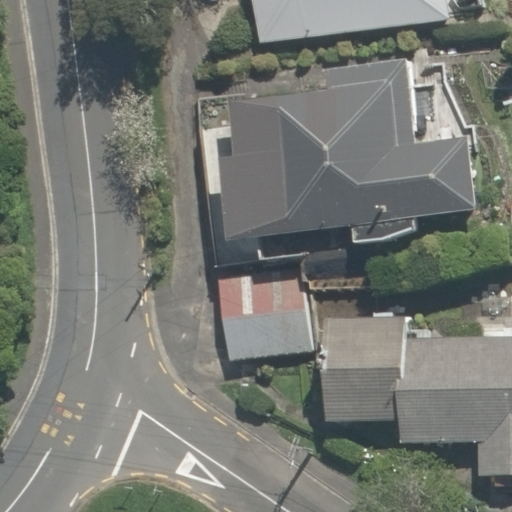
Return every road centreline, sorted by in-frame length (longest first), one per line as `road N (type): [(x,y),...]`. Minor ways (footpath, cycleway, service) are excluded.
road 1 (residential): [(62,0),(90,246),(84,387)]
road 2 (residential): [(298,511),(84,387)]
road 3 (residential): [(84,387),(28,490),(3,511)]
